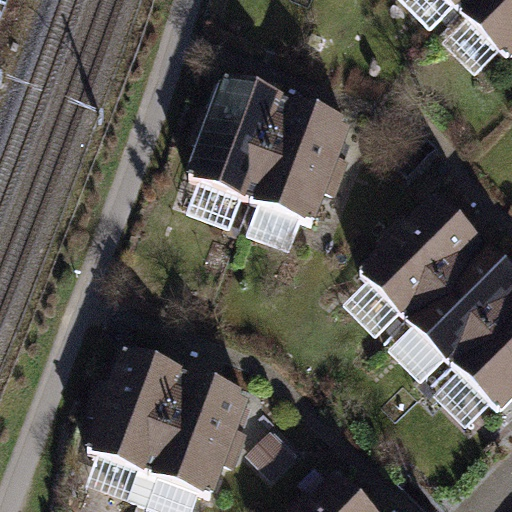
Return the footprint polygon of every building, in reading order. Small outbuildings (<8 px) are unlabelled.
[(477,0),(443,0),(460,17),(477,0)] [(511,0),(477,0),(460,17),(506,63),(511,57),(511,0)] [(287,108),(226,85),(213,118),(204,114),(196,137),(201,149),(189,183),(250,205),(287,108)] [(348,130),(287,108),(250,205),(311,228),(322,196),(335,190),(344,166),(335,163),(348,130)] [(480,250),(435,204),(410,229),(403,222),(386,240),(386,253),(361,279),(406,324),(480,250)] [(511,308),(511,281),(480,250),(406,324),(451,370),(511,308)] [(511,308),(451,370),(497,415),(511,400),(511,308)] [(185,380),(124,357),(112,390),(102,387),(95,409),(100,422),(87,456),(148,478),(185,380)] [(246,402),(185,380),(148,478),(209,502),(221,468),(234,462),(243,438),(234,435),(246,402)] [(292,460),(271,440),(251,461),(272,481),(292,460)] [(368,511),(337,481),(313,505),(306,498),(291,511),(368,511)]
